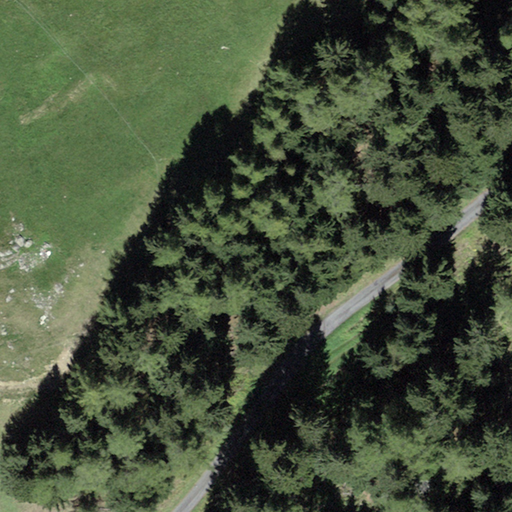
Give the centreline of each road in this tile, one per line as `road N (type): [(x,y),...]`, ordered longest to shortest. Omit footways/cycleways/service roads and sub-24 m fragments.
road 1 (track): [(176,511),(308,346),(511,172)]
road 2 (track): [(276,386),(392,319),(511,272)]
